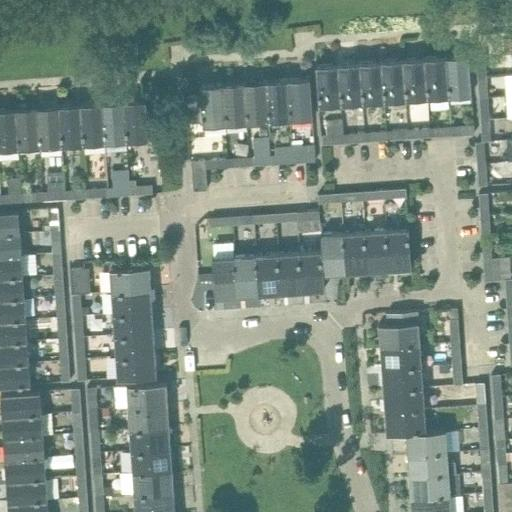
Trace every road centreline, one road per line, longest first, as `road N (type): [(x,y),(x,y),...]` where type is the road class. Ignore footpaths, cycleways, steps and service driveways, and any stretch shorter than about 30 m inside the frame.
road 1 (residential): [(322,328),(195,329),(181,306),(183,224)]
road 2 (residential): [(334,176),(442,168),(452,293)]
road 3 (residential): [(368,511),(336,410),(322,328)]
road 4 (residential): [(183,224),(187,203),(305,195)]
road 5 (residential): [(452,293),(358,304),(322,328)]
road 6 (residential): [(62,231),(183,224)]
